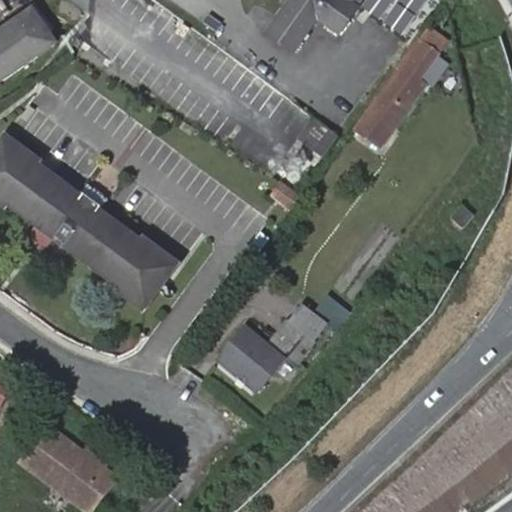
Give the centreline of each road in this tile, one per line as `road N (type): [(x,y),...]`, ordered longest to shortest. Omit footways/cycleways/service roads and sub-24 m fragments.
road 1 (residential): [(0,318),(58,361),(192,434)]
road 2 (motorway): [(481,359),(323,511)]
